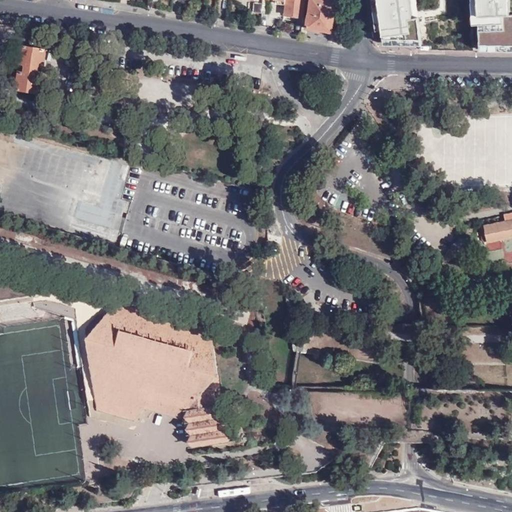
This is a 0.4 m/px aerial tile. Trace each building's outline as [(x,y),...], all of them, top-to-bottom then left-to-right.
[(285,4),(285,0),(262,0),(262,3),(261,12),(268,13),(270,0),(275,0),(276,3),(280,4),(285,4)] [(303,18),(304,0),(285,0),(285,4),(283,14),(303,18)] [(337,0),(336,0),(310,0),(306,27),(332,31),(337,31),(340,14),(338,14),(340,6),(336,5),(337,0)] [(373,0),(379,46),(423,46),(423,45),(419,14),(416,0),(373,0)] [(478,0),(481,51),(511,51),(511,13),(510,13),(509,2),(509,0),(478,0)] [(40,97),(45,51),(22,48),(17,95),(40,97)] [(97,165),(112,169),(104,198),(117,202),(127,165),(99,158),(97,165)] [(511,211),(508,212),(509,220),(485,225),(487,240),(511,235),(511,211)] [(167,399),(190,405),(196,444),(228,439),(209,329),(145,311),(107,299),(102,305),(50,291),(32,294),(34,305),(45,308),(47,303),(61,308),(60,312),(69,315),(70,311),(71,309),(76,311),(77,317),(79,333),(87,335),(92,366),(85,370),(88,396),(96,399),(141,411),(145,407),(153,397),(165,401),(167,399)] [(47,303),(45,308),(60,312),(61,308),(47,303)] [(79,333),(85,370),(92,366),(87,335),(79,333)] [(316,423),(381,421),(380,393),(315,396),(316,423)] [(180,416),(190,405),(167,399),(165,401),(153,397),(145,407),(180,416)] [(134,418),(141,411),(96,399),(98,408),(134,418)] [(80,423),(83,470),(96,469),(93,422),(80,423)]
